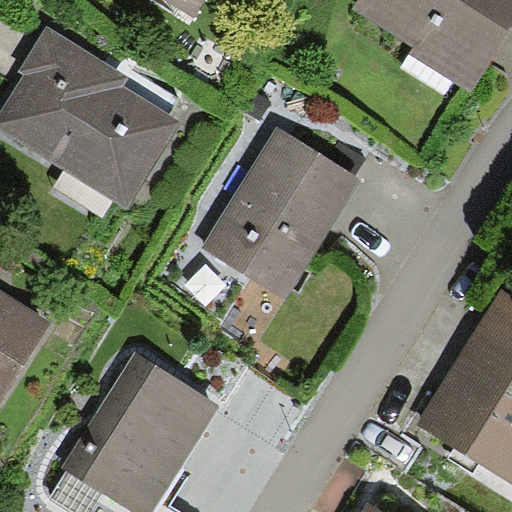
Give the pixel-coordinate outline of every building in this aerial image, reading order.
[(153,0),(192,24),(207,0),(153,0)] [(511,31),(511,2),(508,0),(356,0),(348,13),(469,95),(511,31)] [(127,82),(47,30),(19,72),(27,78),(0,119),(0,136),(125,217),(180,132),(120,93),(127,82)] [(361,191),(275,134),(196,252),(282,308),(361,191)] [(0,415),(56,329),(0,292),(0,415)] [(511,304),(500,296),(414,437),(511,497),(511,304)] [(158,511),(222,416),(136,359),(60,473),(118,511),(158,511)]
